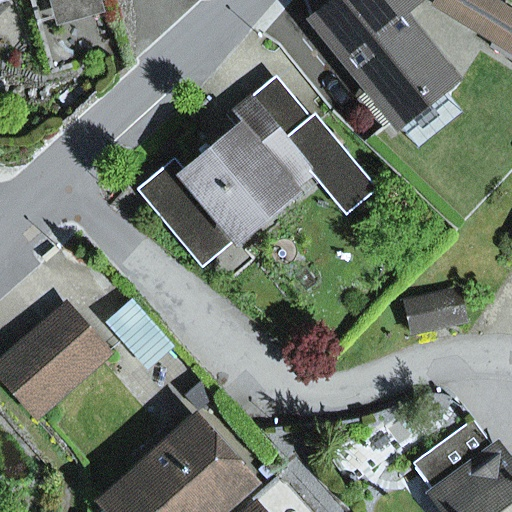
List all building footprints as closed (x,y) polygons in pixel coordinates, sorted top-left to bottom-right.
[(105,13),(101,0),(49,0),(57,27),(105,13)] [(343,0),(316,22),(397,122),(441,86),(452,78),(397,10),(410,0),(343,0)] [(511,52),(511,12),(492,0),(438,0),(436,5),(511,52)] [(279,79),(252,102),(284,141),(312,118),(279,79)] [(397,122),(418,149),(463,113),(441,86),(397,122)] [(342,148),(314,116),(312,118),(284,141),(252,102),(208,139),(219,151),(189,176),(177,162),(157,179),(164,188),(150,200),(204,264),(314,171),(342,148)] [(374,187),(342,148),(314,171),(347,210),(374,187)] [(411,305),(416,329),(461,320),(455,295),(411,305)] [(175,349),(132,300),(106,323),(149,371),(175,349)] [(66,309),(43,330),(82,375),(106,354),(66,309)] [(58,396),(82,375),(43,330),(19,351),(58,396)] [(0,367),(0,370),(38,414),(58,396),(19,351),(0,367)] [(414,464),(437,497),(498,452),(474,420),(414,464)] [(107,503),(114,511),(217,511),(250,483),(196,423),(170,447),(156,446),(140,460),(139,474),(107,503)] [(511,511),(511,471),(498,452),(437,497),(448,511),(511,511)]
